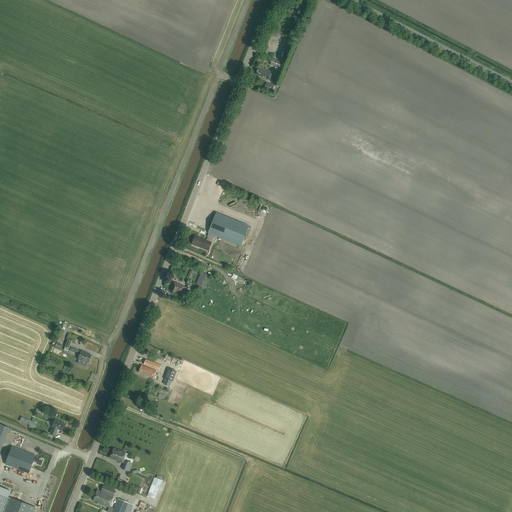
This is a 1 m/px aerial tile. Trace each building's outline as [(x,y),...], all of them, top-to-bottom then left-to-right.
[(283,63),(272,59),(270,64),(275,66),(273,69),(279,72),(283,63)] [(273,72),(259,67),(256,75),(270,80),(273,72)] [(274,86),(267,83),(264,89),(272,91),(274,86)] [(249,226),(216,213),(208,233),(209,233),(207,236),(208,237),(207,240),(195,236),(191,244),(192,244),(199,247),(208,251),(212,242),(211,242),(213,239),(214,236),(241,246),(249,226)] [(194,272),(190,270),(185,282),(188,283),(189,281),(189,282),(194,272)] [(210,276),(201,272),(195,286),(198,288),(197,289),(203,292),(210,276)] [(183,286),(174,282),(171,291),(175,293),(176,291),(181,293),(181,292),(193,297),(195,294),(197,295),(199,291),(196,290),(197,288),(194,286),(188,283),(187,287),(186,287),(183,286)] [(86,353),(81,351),(78,359),(88,363),(91,355),(86,353)] [(160,365),(146,359),(143,364),(158,370),(160,365)] [(156,371),(141,365),(138,372),(153,378),(156,371)] [(176,371),(168,368),(164,379),(172,382),(176,371)] [(65,424),(55,420),(52,427),(53,427),(52,430),(50,433),(55,435),(57,432),(56,432),(57,429),(62,431),(65,424)] [(0,452),(10,428),(0,424),(0,452)] [(36,456),(12,446),(5,464),(29,473),(33,462),(41,466),(43,459),(35,456),(36,456)] [(126,453),(113,448),(111,453),(110,454),(110,456),(110,457),(110,458),(124,463),(122,469),(127,471),(131,463),(125,460),(125,461),(123,460),(126,453)] [(162,480),(154,478),(147,496),(155,499),(162,480)] [(116,491),(103,485),(101,491),(97,490),(93,500),(109,507),(113,497),(106,494),(107,493),(114,496),(116,491)] [(0,511),(2,511),(11,491),(0,486),(0,511)] [(33,511),(35,507),(9,497),(3,511),(33,511)] [(130,511),(133,505),(118,499),(112,511),(130,511)]
